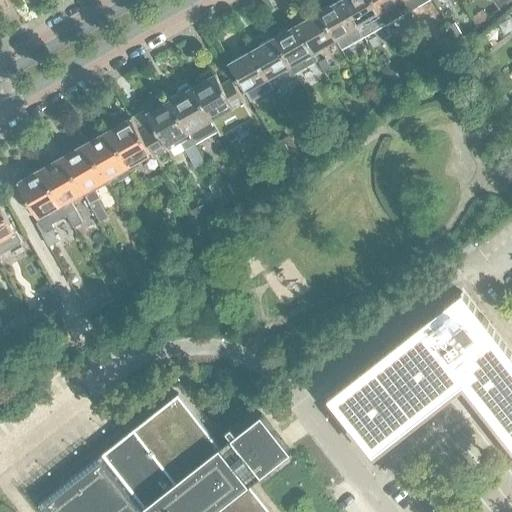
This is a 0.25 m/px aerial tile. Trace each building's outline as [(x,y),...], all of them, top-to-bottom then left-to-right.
[(342,48),(364,36),(343,0),(342,0),(335,4),(334,3),(320,10),(337,40),(342,48)] [(343,0),(364,36),(387,24),(373,0),(343,0)] [(410,11),(403,0),(373,0),(387,24),(410,11)] [(429,0),(403,0),(410,11),(429,0)] [(323,48),(337,40),(320,10),(306,19),(307,20),(298,25),(316,55),(324,50),(323,48)] [(462,33),(456,22),(449,26),(455,37),(462,33)] [(316,55),(298,25),(289,30),(289,28),(275,36),(292,65),(297,74),(319,61),(316,55)] [(297,74),(292,65),(275,36),(261,44),(262,45),(253,50),(270,81),(274,87),(297,74)] [(261,86),(270,81),(253,50),(244,56),(243,54),(230,62),(246,91),(259,83),(261,86)] [(319,62),(325,72),(332,68),(326,58),(319,62)] [(218,128),(249,110),(232,79),(223,84),(217,74),(215,75),(213,72),(202,78),(204,81),(194,87),(218,128)] [(193,137),(196,143),(219,130),(218,128),(194,87),(192,88),(190,84),(179,91),(181,94),(172,100),(193,137)] [(196,143),(193,137),(172,100),(161,106),(159,102),(148,108),(150,112),(148,113),(154,123),(141,131),(153,153),(156,158),(169,150),(173,157),(188,148),(190,152),(198,148),(196,143)] [(153,153),(141,131),(133,117),(110,130),(131,166),(133,169),(142,164),(140,160),(153,153)] [(108,179),(131,166),(110,130),(87,143),(108,179)] [(108,179),(87,143),(65,156),(91,203),(99,199),(101,197),(96,189),(109,182),(108,179)] [(101,221),(91,203),(65,156),(42,168),(75,227),(82,223),(76,210),(71,200),(84,192),(100,222),(101,221)] [(52,224),(68,215),(75,227),(42,168),(18,182),(41,221),(37,223),(43,235),(52,229),(55,228),(52,224)] [(152,187),(145,175),(135,180),(143,193),(152,187)] [(220,185),(228,199),(236,195),(228,181),(220,185)] [(124,208),(131,205),(127,197),(129,196),(121,184),(112,189),(124,208)] [(229,202),(228,199),(220,185),(219,186),(223,193),(217,197),(222,206),(229,202)] [(91,203),(101,221),(109,217),(99,199),(91,203)] [(0,253),(22,241),(17,230),(0,200),(0,253)] [(43,235),(50,246),(59,241),(52,229),(43,235)] [(187,251),(190,258),(206,248),(203,242),(187,251)] [(511,354),(463,292),(329,398),(351,425),(348,427),(373,459),(464,388),(511,448),(511,354)] [(36,325),(58,312),(59,311),(62,300),(59,294),(28,312),(36,325)] [(88,314),(99,309),(93,298),(82,304),(88,314)] [(73,338),(71,335),(65,325),(43,339),(49,349),(51,351),(73,338)] [(49,349),(40,354),(37,348),(26,354),(37,372),(47,366),(46,365),(55,360),(50,352),(51,351),(49,349)] [(82,357),(67,369),(75,379),(90,367),(82,357)] [(0,398),(9,394),(0,378),(0,398)] [(274,511),(252,483),(237,464),(222,445),(181,392),(135,427),(176,480),(146,504),(131,485),(96,511),(274,511)] [(237,464),(279,431),(264,412),(237,433),(232,426),(227,430),(232,437),(222,445),(237,464)] [(252,483),(292,451),(293,450),(279,431),(237,464),(252,483)]
